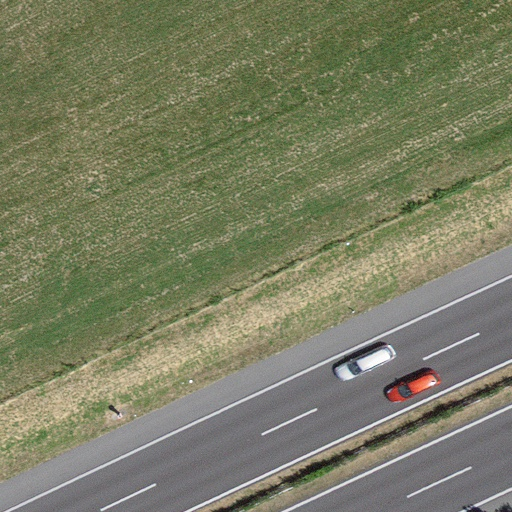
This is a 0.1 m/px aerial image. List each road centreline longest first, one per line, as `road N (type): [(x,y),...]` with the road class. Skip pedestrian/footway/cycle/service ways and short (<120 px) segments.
road 1 (motorway): [(511,317),(97,511)]
road 2 (motorway): [(376,511),(511,449)]
